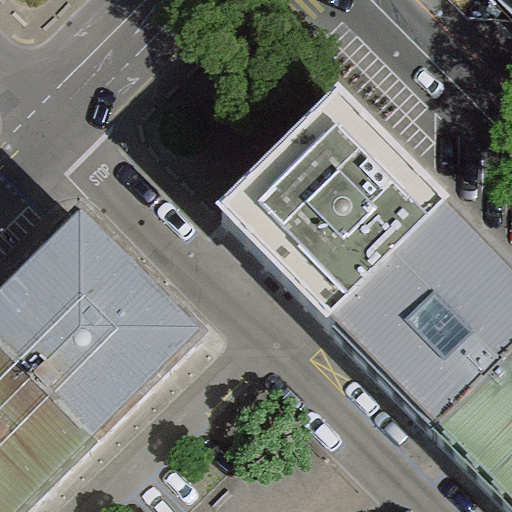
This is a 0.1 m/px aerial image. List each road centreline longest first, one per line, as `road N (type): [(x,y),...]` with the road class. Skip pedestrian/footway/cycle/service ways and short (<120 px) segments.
road 1 (residential): [(443,511),(54,124)]
road 2 (tertiary): [(373,0),(511,141)]
road 3 (residential): [(54,124),(180,0)]
